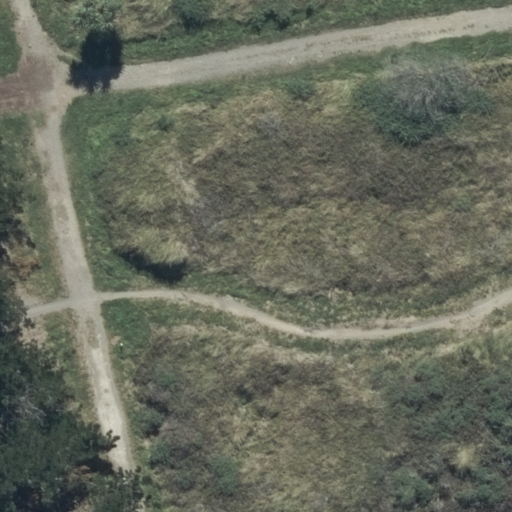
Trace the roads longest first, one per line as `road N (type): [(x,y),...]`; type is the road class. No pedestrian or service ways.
road 1 (track): [(126,511),(29,0)]
road 2 (track): [(0,87),(511,15)]
